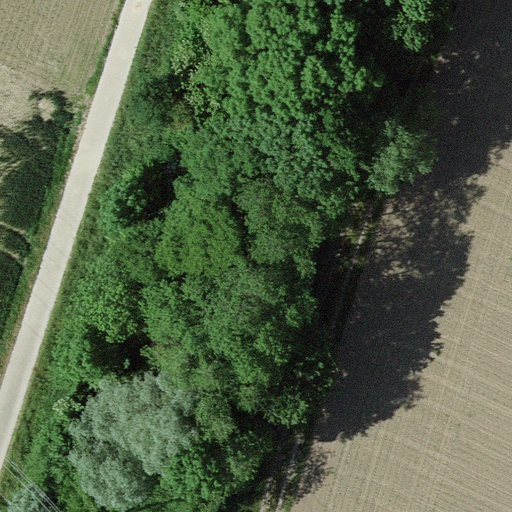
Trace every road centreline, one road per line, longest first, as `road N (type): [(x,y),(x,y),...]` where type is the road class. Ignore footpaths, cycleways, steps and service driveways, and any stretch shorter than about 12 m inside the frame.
road 1 (track): [(442,0),(277,511)]
road 2 (track): [(138,0),(0,433)]
